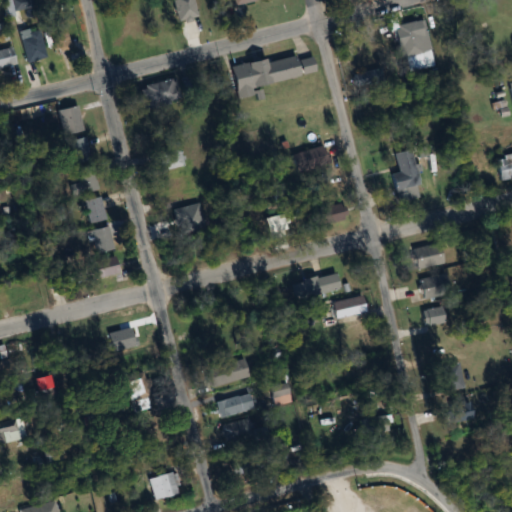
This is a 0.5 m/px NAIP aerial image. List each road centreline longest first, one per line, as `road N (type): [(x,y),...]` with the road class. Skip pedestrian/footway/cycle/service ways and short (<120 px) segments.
road 1 (residential): [(312,0),(425,483),(449,511)]
road 2 (residential): [(0,332),(511,197)]
road 3 (residential): [(86,0),(156,291),(221,505)]
road 4 (residential): [(0,103),(401,0)]
road 5 (residential): [(194,511),(367,469),(399,470),(425,483)]
